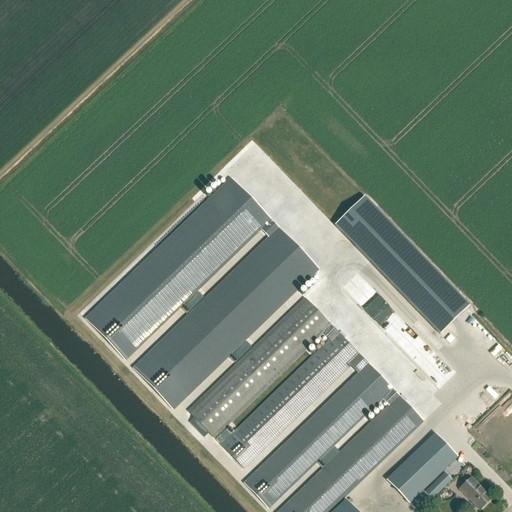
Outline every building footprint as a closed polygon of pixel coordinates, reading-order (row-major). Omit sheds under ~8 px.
[(86,320),(125,361),(262,229),(270,237),(133,370),(173,410),(318,270),(231,180),(86,320)] [(365,198),(336,226),(440,335),(469,307),(365,198)] [(244,470),(352,365),(360,372),(244,484),(268,509),(385,396),(392,403),(279,511),(329,511),(423,422),(303,298),(187,411),(214,439),(322,334),(330,341),(221,446),(244,470)] [(423,492),(443,472),(457,458),(434,434),(387,481),(410,504),(423,492)] [(423,492),(410,504),(417,511),(419,511),(451,480),(444,473),(424,493),(423,492)] [(480,511),(491,500),(471,479),(460,490),(480,511)] [(356,511),(346,501),(335,511),(356,511)]
